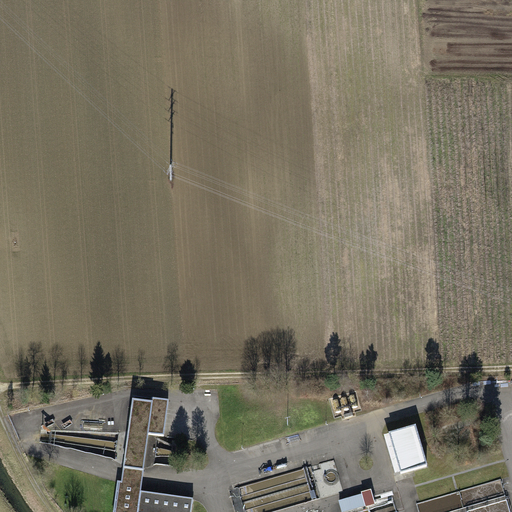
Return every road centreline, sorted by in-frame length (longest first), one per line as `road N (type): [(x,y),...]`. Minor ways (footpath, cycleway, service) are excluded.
road 1 (track): [(12,436),(48,414),(138,396),(195,403),(211,462),(373,422),(401,511)]
road 2 (track): [(511,367),(0,386)]
road 3 (track): [(373,422),(492,391),(511,425)]
road 4 (track): [(59,511),(36,483),(0,402)]
